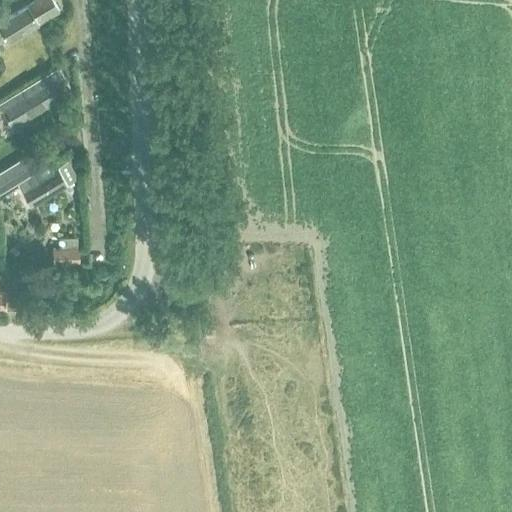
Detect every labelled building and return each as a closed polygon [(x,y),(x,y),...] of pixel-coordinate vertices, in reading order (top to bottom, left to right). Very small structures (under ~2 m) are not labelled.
[(35,0),(0,22),(0,29),(8,42),(59,10),(53,0),(35,0)] [(1,108),(13,127),(70,91),(56,69),(33,83),(27,87),(30,91),(1,108)] [(18,183),(32,206),(78,178),(68,160),(35,181),(32,174),(18,183)] [(0,174),(0,193),(30,174),(22,161),(0,174)] [(53,248),(54,264),(79,263),(78,247),(53,248)] [(190,249),(191,265),(225,264),(225,248),(190,249)]
